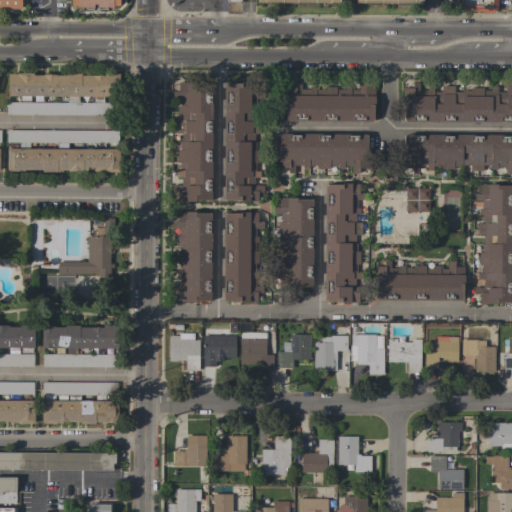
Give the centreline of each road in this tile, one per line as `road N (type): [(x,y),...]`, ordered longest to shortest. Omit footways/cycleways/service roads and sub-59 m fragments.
road 1 (tertiary): [(0,53),(511,58)]
road 2 (residential): [(142,511),(145,0)]
road 3 (tertiary): [(511,30),(0,29)]
road 4 (residential): [(142,440),(0,438),(144,193)]
road 5 (residential): [(142,403),(511,401)]
